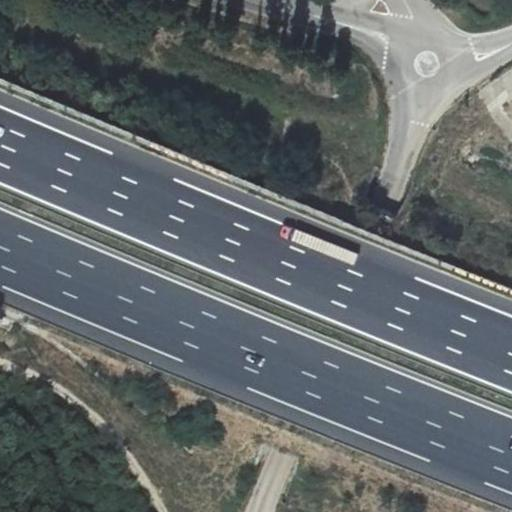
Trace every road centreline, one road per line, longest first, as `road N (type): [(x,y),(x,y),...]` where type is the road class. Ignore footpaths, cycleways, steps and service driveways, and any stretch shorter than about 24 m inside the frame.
road 1 (motorway): [(511,353),(0,143)]
road 2 (motorway): [(0,249),(511,459)]
road 3 (tertiary): [(258,511),(396,170),(429,61)]
road 4 (track): [(0,363),(67,396),(127,458),(161,511)]
road 5 (unclassified): [(257,0),(429,61)]
